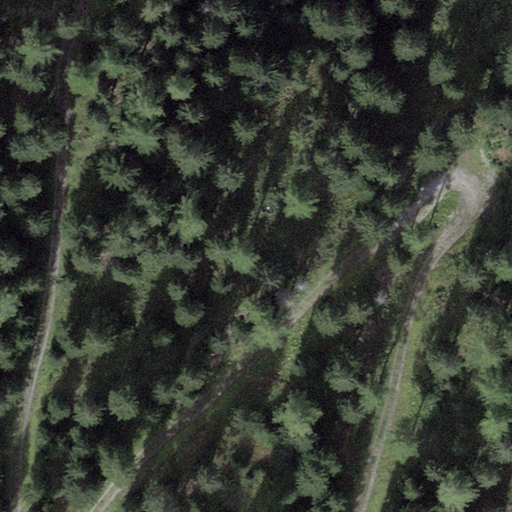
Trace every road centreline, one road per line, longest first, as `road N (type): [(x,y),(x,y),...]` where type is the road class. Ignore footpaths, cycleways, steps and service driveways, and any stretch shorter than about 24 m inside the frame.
road 1 (track): [(355,511),(419,277),(469,204),(463,183),(452,179),(327,277),(133,462),(92,511)]
road 2 (track): [(11,511),(13,449),(53,242),(61,67),(84,0)]
